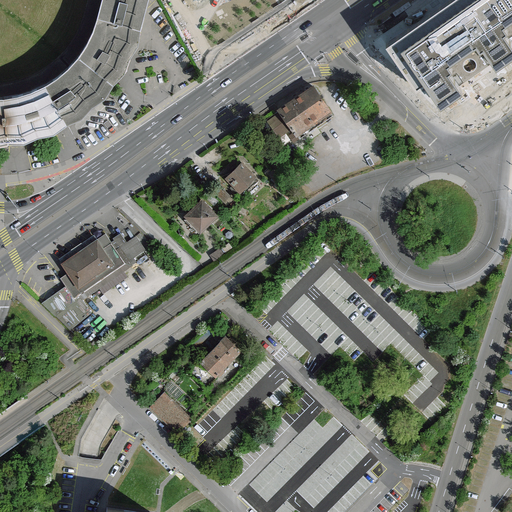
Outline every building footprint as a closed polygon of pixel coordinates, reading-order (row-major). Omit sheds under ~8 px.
[(103,0),(99,17),(137,27),(144,0),(103,0)] [(511,0),(450,0),(387,44),(419,88),(423,85),(439,109),(461,96),(455,88),(490,62),(494,70),(511,57),(511,0)] [(137,27),(99,17),(90,40),(79,56),(110,81),(125,59),(132,43),(137,27)] [(110,81),(79,56),(63,73),(46,84),(65,119),(89,103),(110,81)] [(65,119),(46,84),(24,94),(4,98),(8,137),(16,136),(38,131),(59,122),(65,119)] [(314,87),(279,110),(295,131),(329,108),(314,87)] [(334,116),(329,108),(295,131),(300,138),(304,136),(334,116)] [(242,163),(227,177),(241,192),(256,177),(242,163)] [(216,215),(203,201),(187,216),(201,230),(216,215)] [(137,236),(120,247),(129,260),(145,249),(137,236)] [(80,251),(97,275),(114,263),(109,256),(104,248),(97,239),(80,251)] [(111,243),(104,248),(109,256),(117,251),(111,243)] [(74,280),(79,287),(97,275),(80,251),(62,263),(74,280)] [(117,251),(109,256),(114,263),(117,268),(125,263),(117,251)] [(418,351),(418,347),(332,266),(318,281),(318,285),(334,301),(344,301),(347,298),(361,298),(363,296),(363,303),(335,303),(385,350),(393,342),(410,358),(418,351)] [(75,298),(80,294),(82,292),(79,287),(74,280),(66,286),(75,298)] [(80,294),(75,298),(66,286),(43,302),(71,329),(92,312),(84,301),(80,294)] [(307,292),(289,310),(334,354),(342,345),(358,360),(367,351),(307,292)] [(226,337),(203,361),(216,374),(240,350),(226,337)] [(165,392),(151,407),(178,433),(192,419),(165,392)]
